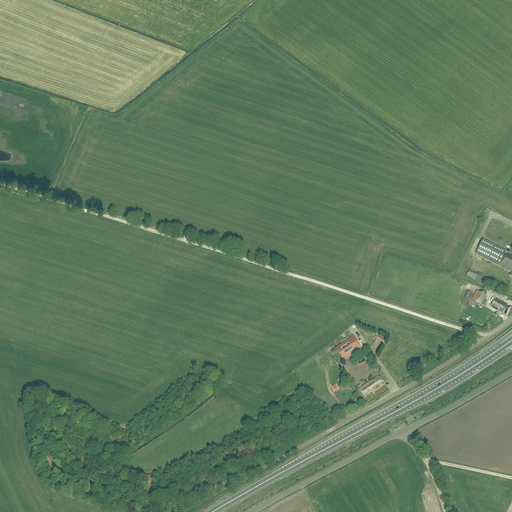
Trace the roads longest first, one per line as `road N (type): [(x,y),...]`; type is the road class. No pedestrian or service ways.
road 1 (track): [(486,337),(0,183)]
road 2 (unclassified): [(155,511),(279,459),(511,318)]
road 3 (trunk): [(215,511),(502,347)]
road 4 (tertiary): [(400,432),(252,511)]
road 5 (tertiary): [(511,371),(400,432)]
